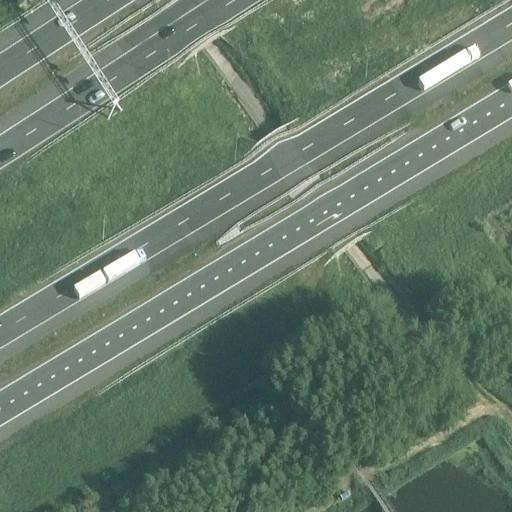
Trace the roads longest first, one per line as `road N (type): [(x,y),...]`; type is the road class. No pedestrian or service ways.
road 1 (motorway): [(0,408),(511,99)]
road 2 (motorway): [(0,333),(511,25)]
road 3 (motorway): [(235,0),(0,151)]
road 4 (motorway): [(108,0),(0,70)]
